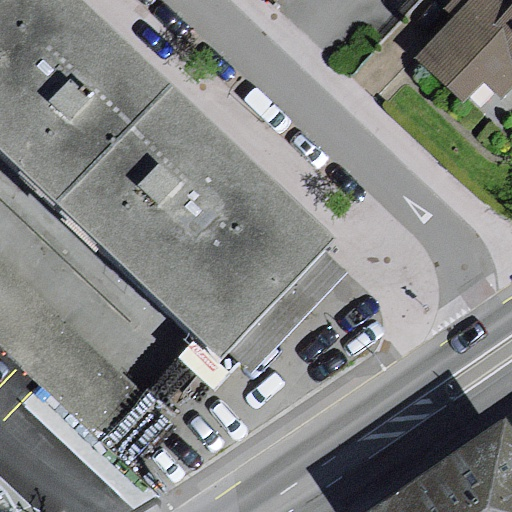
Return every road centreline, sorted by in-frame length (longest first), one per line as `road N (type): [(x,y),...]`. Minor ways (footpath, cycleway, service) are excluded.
road 1 (residential): [(192,0),(464,252),(476,319),(461,381)]
road 2 (primary): [(268,511),(461,381)]
